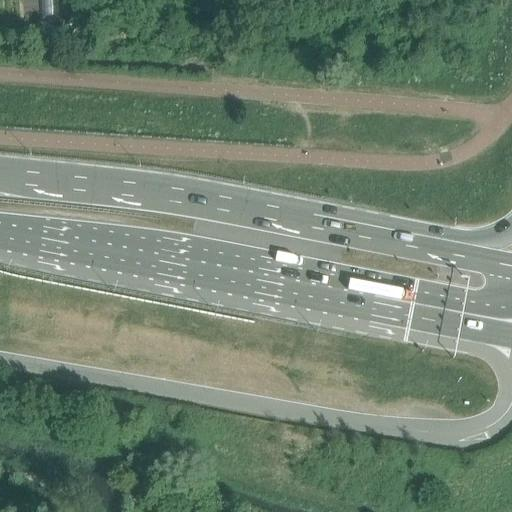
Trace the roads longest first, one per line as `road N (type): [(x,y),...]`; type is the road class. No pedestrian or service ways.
road 1 (unclassified): [(511,399),(493,423),(459,434),(0,361)]
road 2 (trunk): [(0,236),(511,334)]
road 3 (trunk): [(511,265),(181,195),(0,175)]
road 4 (unknown): [(373,308),(383,326),(481,346),(511,384)]
